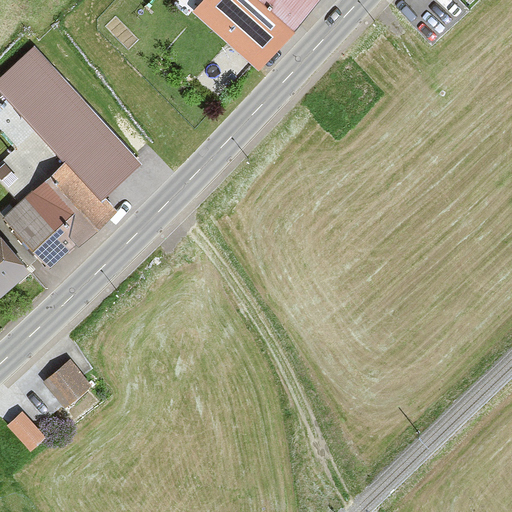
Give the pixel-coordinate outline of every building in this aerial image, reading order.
[(316,0),(204,0),(192,15),(259,70),(316,0)] [(131,165),(88,116),(57,143),(66,153),(100,191),(131,165)] [(66,153),(0,210),(0,214),(46,266),(114,207),(100,191),(66,153)] [(0,297),(29,269),(0,239),(0,297)] [(92,381),(72,355),(40,380),(60,405),(92,381)]
